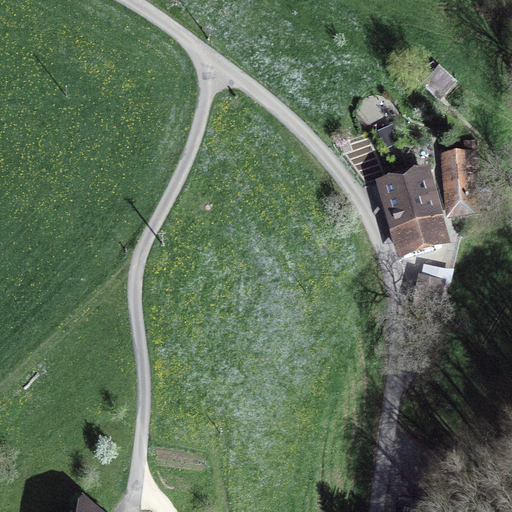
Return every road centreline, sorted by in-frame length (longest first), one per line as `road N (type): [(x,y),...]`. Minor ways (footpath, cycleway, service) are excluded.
road 1 (unclassified): [(377,511),(397,307),(365,211),(270,101),(131,0)]
road 2 (track): [(218,61),(140,268),(144,401),(130,511)]
road 3 (track): [(140,268),(0,385)]
